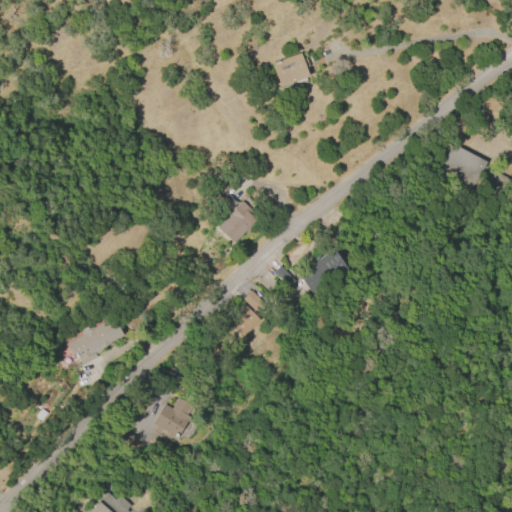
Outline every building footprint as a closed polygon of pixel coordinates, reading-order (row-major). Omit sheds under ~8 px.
[(305,58),(308,66),(304,68),(307,76),(278,86),(270,63),(299,53),(301,59),(305,58)] [(472,189),(437,171),(452,144),(486,162),(472,189)] [(222,194),(213,186),(218,180),(227,188),(222,194)] [(228,211),(218,202),(226,194),(236,203),(228,211)] [(216,226),(240,201),(257,217),(232,242),(216,226)] [(316,257),(317,259),(332,248),(346,269),(311,294),(298,276),(309,268),(306,264),(316,257)] [(287,288),(272,272),(280,266),(294,282),(287,288)] [(262,303),(253,311),(241,299),(249,291),(262,303)] [(258,320),(241,336),(225,320),(242,304),(258,320)] [(65,344),(82,334),(80,331),(92,324),(94,328),(111,318),(121,335),(109,342),(110,344),(102,348),(102,349),(94,354),(96,357),(81,366),(74,353),(71,355),(65,344)] [(170,408),(176,397),(191,405),(185,415),(188,417),(175,438),(151,423),(163,403),(170,408)] [(87,511),(97,501),(98,502),(106,492),(113,499),(117,495),(129,505),(125,511),(126,511),(87,511)]
